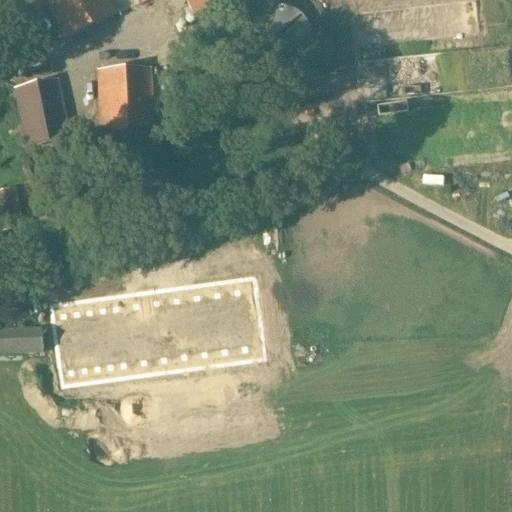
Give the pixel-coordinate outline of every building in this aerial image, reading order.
[(43,0),(64,42),(117,17),(108,0),(43,0)] [(137,0),(141,6),(153,0),(183,0),(196,26),(250,0),(137,0)] [(306,55),(306,49),(306,44),(304,39),(302,34),(298,30),(294,26),(289,24),(283,22),(278,22),(273,23),(268,24),(263,27),(259,30),(255,34),(253,39),(251,45),(251,50),(252,55),(253,60),(256,65),(259,69),(263,72),(268,75),(273,76),(279,77),(284,76),(289,75),(294,72),(298,69),(301,65),(304,60),(306,55)] [(152,69),(97,71),(99,136),(155,136),(152,69)] [(59,82),(14,90),(25,151),(72,141),(59,82)] [(148,159),(102,175),(119,226),(139,219),(135,208),(162,199),(148,159)] [(54,180),(23,185),(31,225),(63,217),(54,180)] [(16,190),(0,193),(0,234),(24,229),(16,190)] [(198,349),(196,289),(130,291),(132,351),(198,349)] [(42,330),(0,330),(0,357),(42,356),(42,330)]
